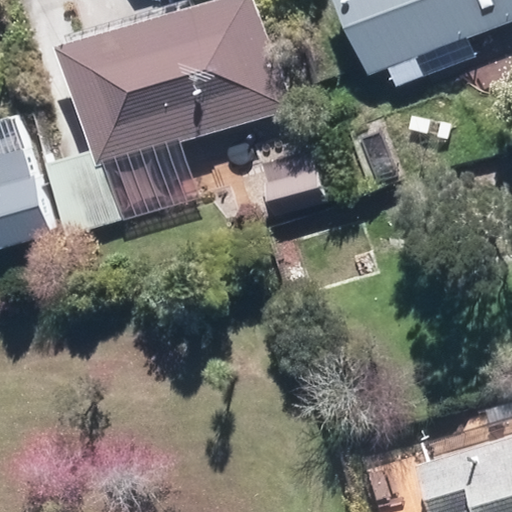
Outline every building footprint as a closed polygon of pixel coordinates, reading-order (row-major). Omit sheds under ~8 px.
[(54,167),(73,231),(122,216),(106,161),(295,105),(264,0),(189,0),(58,39),(93,156),(54,167)] [(386,65),(393,84),(475,53),(468,35),(511,18),(511,0),(342,0),(370,72),(386,65)] [(0,239),(48,225),(13,110),(0,114),(0,239)] [(242,165),(267,227),(348,196),(323,132),(242,165)] [(287,244),(309,302),(378,276),(356,218),(287,244)] [(511,511),(511,448),(419,475),(428,511),(511,511)]
